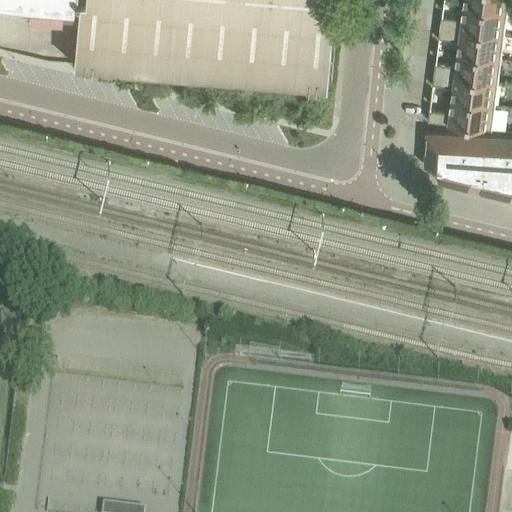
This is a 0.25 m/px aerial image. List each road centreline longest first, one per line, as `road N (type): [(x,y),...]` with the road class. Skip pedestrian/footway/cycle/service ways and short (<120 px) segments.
road 1 (unclassified): [(337,156),(315,164),(0,89)]
road 2 (residential): [(511,218),(368,183),(337,156)]
road 3 (unclassified): [(337,156),(348,139),(364,0)]
